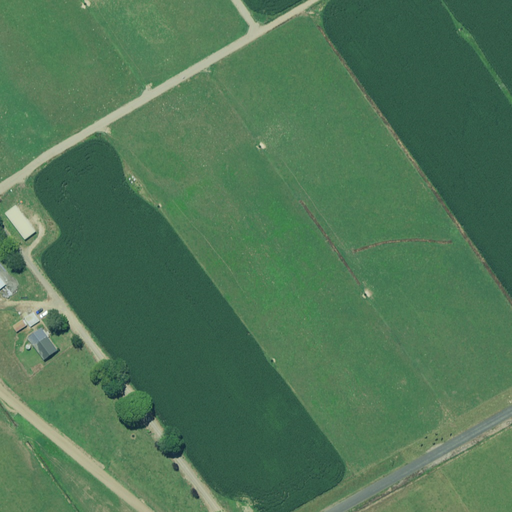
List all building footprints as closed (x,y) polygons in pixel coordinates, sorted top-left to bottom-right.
[(36,232),(17,206),(7,214),(26,240),(36,232)] [(11,295),(4,291),(2,296),(8,299),(11,295)] [(40,321),(33,310),(24,316),(32,327),(40,321)] [(28,326),(24,320),(14,326),(18,332),(28,326)] [(60,350),(43,327),(29,338),(45,360),(60,350)]
